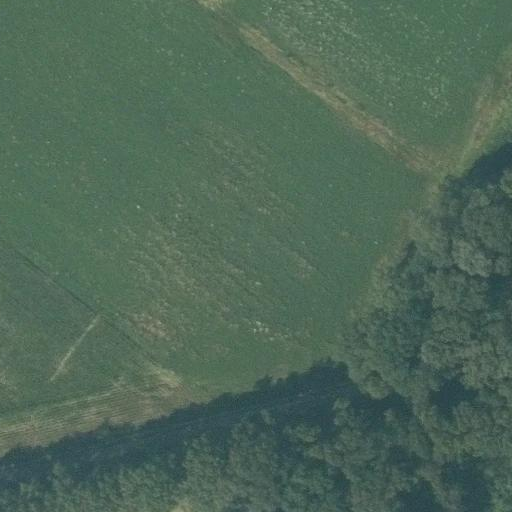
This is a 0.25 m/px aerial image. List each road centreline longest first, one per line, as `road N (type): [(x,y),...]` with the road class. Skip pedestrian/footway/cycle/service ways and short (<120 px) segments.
road 1 (track): [(511,352),(0,478)]
road 2 (track): [(372,385),(370,343),(439,213),(422,168),(199,0)]
